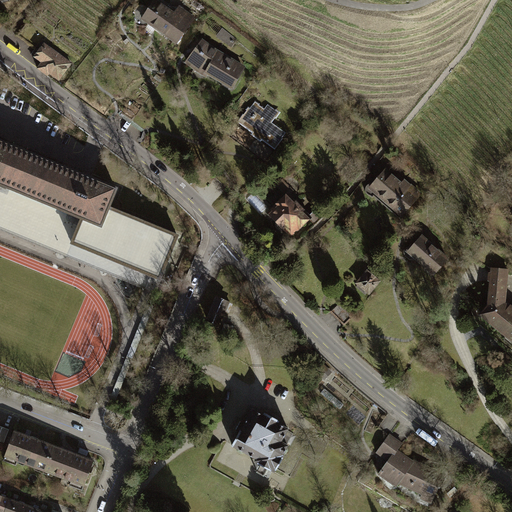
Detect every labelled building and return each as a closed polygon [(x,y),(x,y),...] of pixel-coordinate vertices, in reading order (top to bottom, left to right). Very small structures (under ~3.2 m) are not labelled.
[(156,0),(142,21),(178,46),(197,18),(181,6),(178,10),(170,5),(168,7),(157,0),(156,0)] [(247,67),(222,54),(204,40),(187,64),(205,78),(234,93),(247,67)] [(60,82),(73,64),(45,43),(34,58),(42,63),(37,70),(51,80),(53,77),(60,82)] [(121,112),(133,121),(142,110),(130,101),(121,112)] [(263,141),(276,150),(286,135),(272,124),(275,119),(277,120),(281,113),(276,109),(275,110),(268,105),(265,110),(259,106),(260,105),(256,102),(251,109),(249,108),(238,123),(253,134),(252,136),(262,143),(263,141)] [(133,121),(144,130),(153,119),(142,110),(133,121)] [(0,228),(62,254),(67,256),(145,289),(150,276),(161,280),(178,235),(110,208),(117,189),(24,151),(25,149),(19,146),(13,144),(12,147),(0,141),(0,228)] [(251,152),(266,164),(273,155),(258,143),(251,152)] [(368,191),(404,221),(425,195),(407,180),(403,185),(385,170),(368,191)] [(285,195),(291,189),(282,180),(276,186),(285,195)] [(285,233),(293,241),(312,222),(305,215),(308,212),(298,202),(295,205),(287,197),(268,216),(277,224),(275,230),(279,234),(285,233)] [(408,256),(438,280),(452,262),(423,239),(408,256)] [(356,286),(371,297),(383,282),(369,270),(356,286)] [(491,276),(490,308),(481,319),(511,343),(511,305),(508,303),(509,279),(510,272),(492,271),(491,276)] [(231,304),(216,298),(208,320),(219,325),(222,317),(225,311),(228,312),(231,304)] [(0,349),(60,373),(72,342),(0,313),(0,349)] [(325,378),(330,372),(323,365),(318,371),(325,378)] [(344,404),(325,389),(321,393),(340,409),(344,404)] [(264,415),(253,409),(245,424),(240,421),(236,429),(240,431),(232,446),(237,448),(237,452),(242,454),(245,452),(256,459),(255,461),(258,463),(261,465),(257,472),(265,476),(269,469),(271,470),(272,470),(274,471),(276,469),(283,458),(282,457),(283,455),(286,454),(288,451),(287,447),(288,445),(294,433),(288,430),(288,429),(277,422),(279,420),(265,413),(264,415)] [(9,429),(0,425),(0,444),(1,441),(5,442),(9,429)] [(44,470),(53,447),(15,432),(4,460),(16,465),(18,460),(44,470)] [(404,444),(391,435),(377,456),(390,465),(381,478),(400,491),(401,489),(432,505),(449,478),(417,462),(416,464),(399,452),(404,444)] [(82,489),(92,461),(53,447),(44,470),(72,480),(70,485),(82,489)] [(0,495),(0,511),(5,511),(10,499),(0,495)] [(508,511),(481,497),(474,510),(477,511),(508,511)] [(10,499),(5,511),(26,511),(29,506),(10,499)]
